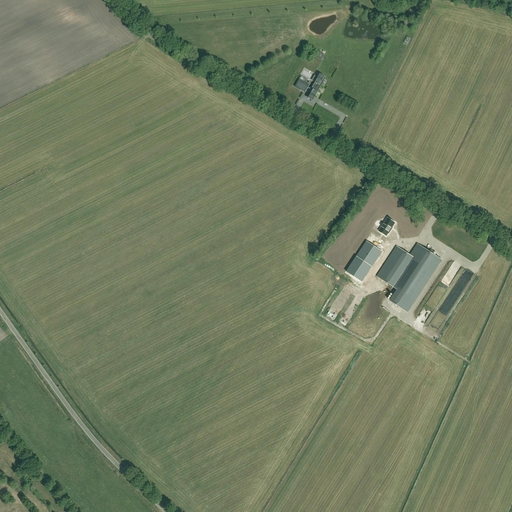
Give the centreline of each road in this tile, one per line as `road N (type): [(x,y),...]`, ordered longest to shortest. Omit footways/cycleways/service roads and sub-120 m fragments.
road 1 (unclassified): [(511,246),(163,45),(119,0)]
road 2 (unclassified): [(164,511),(92,437),(0,311)]
